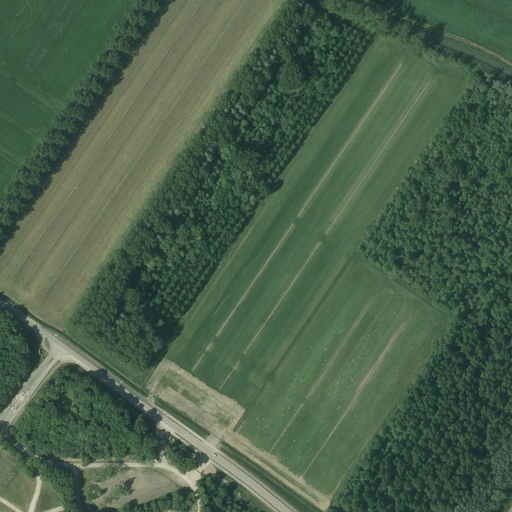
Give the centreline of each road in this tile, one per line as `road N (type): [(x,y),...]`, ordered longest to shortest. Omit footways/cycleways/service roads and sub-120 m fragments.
road 1 (unclassified): [(285,511),(64,348)]
road 2 (unclassified): [(0,218),(148,0)]
road 3 (unclassified): [(75,467),(171,469),(194,490),(197,511)]
